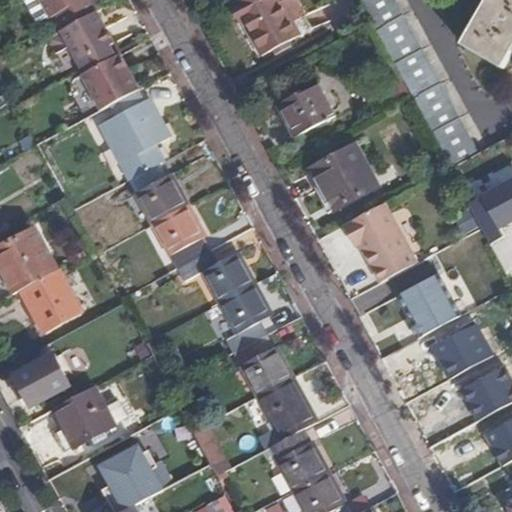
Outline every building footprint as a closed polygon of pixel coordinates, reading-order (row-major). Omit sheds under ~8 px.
[(60,16),(66,27),(102,8),(98,0),(55,0),(46,5),(54,19),(60,16)] [(303,38),(282,0),(241,0),(236,3),(264,58),(274,53),(291,44),(303,38)] [(362,0),(369,13),(343,26),(350,38),(376,24),(408,85),(415,96),(456,170),(482,156),(480,154),(396,0),(362,0)] [(511,0),(490,0),(465,45),(507,70),(511,60),(511,0)] [(66,27),(69,31),(102,14),(105,12),(102,8),(66,27)] [(115,36),(102,14),(69,31),(66,33),(78,55),(115,36)] [(8,40),(4,32),(0,33),(0,42),(1,44),(8,40)] [(121,46),(115,36),(78,55),(84,65),(117,48),(121,46)] [(291,44),(274,53),(277,58),(294,49),(291,44)] [(84,65),(90,76),(123,59),(117,48),(84,65)] [(90,76),(106,108),(144,88),(128,56),(123,59),(90,76)] [(0,96),(9,92),(0,72),(0,96)] [(328,83),(288,105),(305,138),(345,116),(328,83)] [(395,92),(402,104),(415,96),(408,85),(395,92)] [(119,144),(137,176),(165,161),(171,158),(163,142),(177,135),(157,97),(124,114),(135,137),(119,144)] [(366,146),(324,170),(345,211),(389,187),(366,146)] [(173,176),(165,161),(137,176),(161,221),(196,202),(180,172),(173,176)] [(491,239),(511,230),(511,189),(477,203),(491,239)] [(161,221),(185,266),(215,250),(208,237),(214,235),(196,202),(161,221)] [(395,203),(354,225),(365,246),(370,243),(372,242),(376,249),(374,251),(390,281),(427,262),(395,203)] [(474,211),(460,219),(469,237),(484,229),(474,211)] [(16,268),(27,287),(62,269),(40,226),(0,245),(0,250),(10,271),(16,268)] [(213,272),(228,301),(258,285),(242,255),(223,264),(215,250),(185,266),(194,282),(213,272)] [(10,271),(20,291),(27,287),(16,268),(10,271)] [(87,310),(64,268),(62,269),(27,287),(49,329),(87,310)] [(444,275),(409,296),(431,335),(467,314),(444,275)] [(236,338),(243,350),(272,334),(264,321),(274,315),(258,285),(228,301),(244,333),(236,338)] [(243,350),(266,395),(298,377),(282,345),(279,347),(272,334),(243,350)] [(59,352),(20,372),(37,404),(76,383),(59,352)] [(266,395),(290,440),(309,429),(322,422),(298,377),(266,395)] [(119,422),(98,385),(57,407),(77,445),(119,422)] [(511,414),(502,420),(510,435),(511,433),(511,414)] [(498,422),(484,430),(491,445),(506,437),(498,422)] [(215,478),(233,471),(215,425),(198,431),(215,478)] [(276,448),(299,492),(335,472),(319,441),(316,443),(309,429),(290,440),(276,448)] [(99,468),(123,511),(141,502),(162,491),(139,447),(99,468)] [(299,492),(309,511),(354,511),(350,504),(352,503),(335,472),(299,492)] [(145,511),(141,502),(123,511),(122,511),(145,511)]
